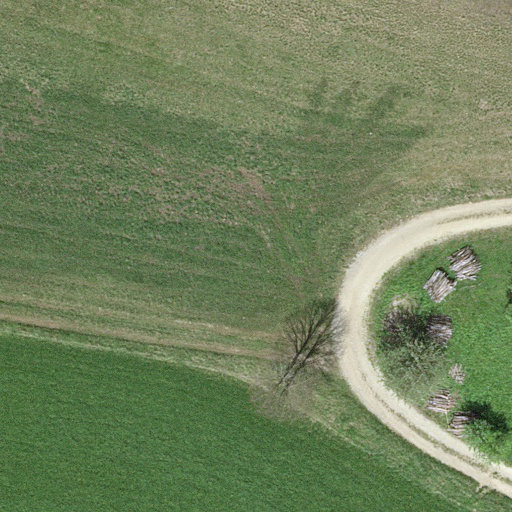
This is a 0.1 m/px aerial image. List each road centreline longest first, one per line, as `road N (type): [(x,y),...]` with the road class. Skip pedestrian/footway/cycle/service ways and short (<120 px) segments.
road 1 (track): [(511,490),(430,445),(363,364),(356,316),(361,269),(423,232),(511,221)]
road 2 (track): [(363,364),(0,318)]
